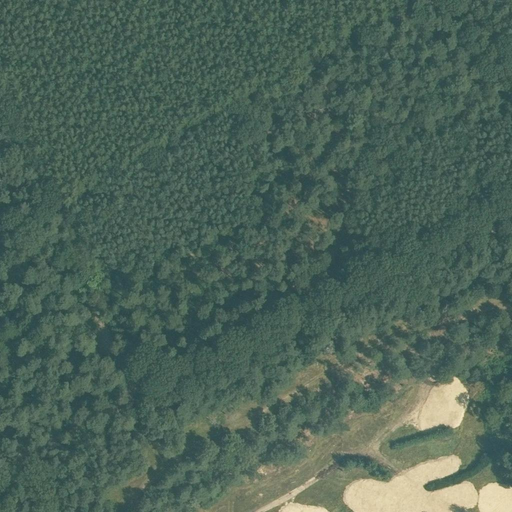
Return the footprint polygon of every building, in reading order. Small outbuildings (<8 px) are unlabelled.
[(493,304),(496,311),(504,307),(501,300),(493,304)] [(469,311),(472,319),(482,316),(479,308),(469,311)] [(408,332),(418,328),(416,322),(406,326),(408,332)] [(331,369),(320,372),(322,379),(333,376),(331,369)] [(464,400),(476,399),(475,388),(463,388),(464,400)] [(400,396),(390,402),(393,407),(403,402),(400,396)] [(482,411),(490,411),(490,401),(482,401),(482,411)] [(267,407),(259,411),(261,415),(269,412),(267,407)] [(374,414),(378,423),(386,419),(382,410),(374,414)] [(359,433),(368,428),(365,423),(356,429),(359,433)] [(219,425),(213,430),(220,439),(226,434),(219,425)] [(493,426),(483,427),(484,439),(494,438),(493,426)] [(409,444),(417,441),(415,434),(407,437),(409,444)] [(336,440),(341,449),(348,444),(343,436),(336,440)] [(431,452),(442,449),(439,440),(429,443),(431,452)] [(319,459),(329,458),(328,449),(318,450),(319,459)] [(166,457),(157,463),(163,472),(172,466),(166,457)] [(460,466),(464,475),(474,471),(470,462),(460,466)] [(299,468),(303,477),(312,474),(309,465),(299,468)] [(492,474),(499,482),(508,475),(502,467),(492,474)] [(450,470),(440,472),(442,482),(452,480),(450,470)] [(471,480),(476,489),(485,483),(480,475),(471,480)] [(340,494),(349,489),(345,480),(336,484),(340,494)] [(389,497),(392,485),(386,484),(383,496),(389,497)] [(452,489),(456,497),(466,492),(462,484),(452,489)] [(261,498),(271,494),(268,486),(258,489),(261,498)] [(319,493),(323,503),(333,499),(329,489),(319,493)] [(239,504),(249,500),(245,490),(235,494),(239,504)]
